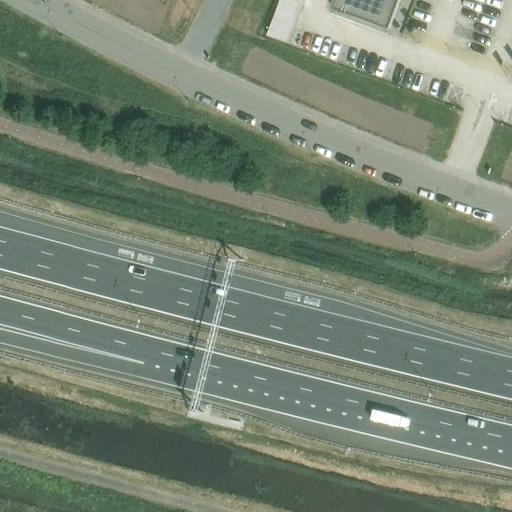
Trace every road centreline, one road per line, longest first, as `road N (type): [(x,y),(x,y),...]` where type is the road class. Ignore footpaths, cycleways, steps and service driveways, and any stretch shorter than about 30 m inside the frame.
road 1 (trunk): [(511,380),(0,248)]
road 2 (unclassified): [(511,215),(337,145),(38,0)]
road 3 (trunk): [(152,352),(511,442)]
road 4 (track): [(0,453),(213,511)]
road 5 (trunk): [(0,310),(152,352)]
road 6 (trunk): [(0,323),(152,352)]
